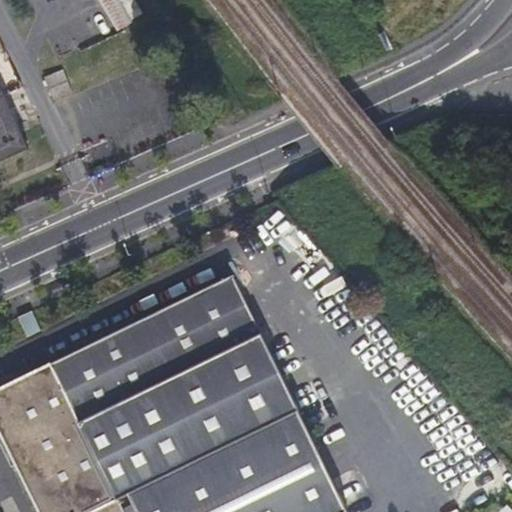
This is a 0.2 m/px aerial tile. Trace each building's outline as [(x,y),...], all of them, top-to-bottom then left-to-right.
[(102,0),(111,25),(138,16),(132,0),(102,0)] [(42,75),(50,98),(70,92),(62,69),(42,75)] [(0,159),(22,150),(0,102),(0,159)] [(254,511),(329,476),(232,276),(0,390),(0,430),(40,511),(254,511)] [(346,511),(329,476),(254,511),(346,511)]
